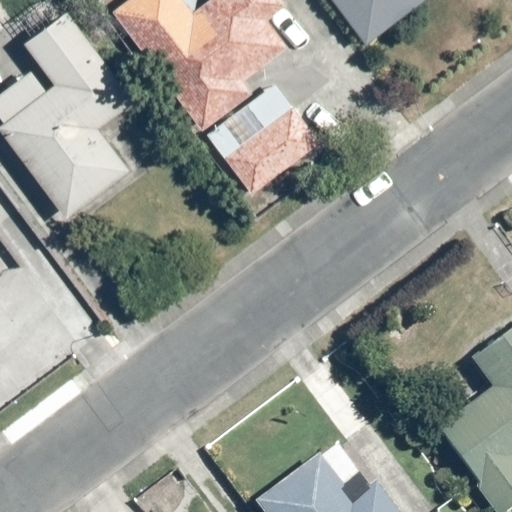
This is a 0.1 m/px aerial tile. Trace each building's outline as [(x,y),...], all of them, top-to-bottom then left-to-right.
[(135,96),(62,0),(60,0),(20,30),(58,81),(47,90),(29,67),(0,89),(0,121),(68,212),(130,166),(99,124),(135,96)] [(119,0),(110,7),(210,128),(244,99),(233,86),(255,69),(292,41),(265,5),(271,0),(119,0)] [(339,0),(367,39),(422,0),(339,0)] [(315,134),(274,83),(207,137),(248,188),(315,134)] [(511,331),(477,355),(496,383),(439,422),(500,511),(503,511),(511,506),(511,331)] [(269,511),(395,511),(342,440),(261,501),(269,511)]
